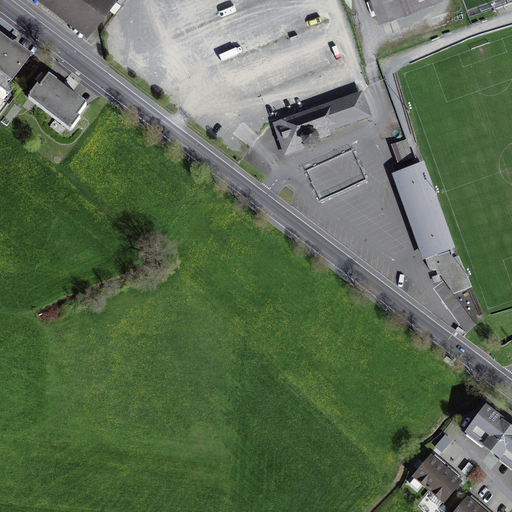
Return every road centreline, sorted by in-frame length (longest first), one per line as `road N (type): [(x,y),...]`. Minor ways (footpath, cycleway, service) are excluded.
road 1 (secondary): [(0,4),(503,383)]
road 2 (unknown): [(336,0),(346,40),(337,65),(233,107)]
road 3 (unknown): [(308,0),(174,50)]
